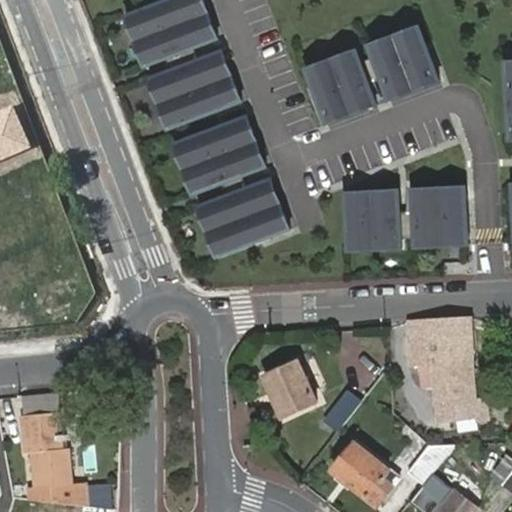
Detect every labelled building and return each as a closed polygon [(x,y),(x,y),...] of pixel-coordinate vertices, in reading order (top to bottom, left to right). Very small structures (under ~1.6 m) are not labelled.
[(207,0),(179,0),(131,18),(150,68),(223,40),(207,0)] [(428,26),(380,44),(401,98),(450,78),(428,26)] [(365,50),(317,68),(338,122),(387,102),(365,50)] [(247,102),(226,53),(156,79),(175,130),(247,102)] [(0,158),(28,146),(10,104),(0,108),(0,158)] [(254,119),(181,146),(200,196),(273,168),(254,119)] [(277,181),(204,209),(223,258),(296,230),(277,181)] [(465,186),(412,190),(415,247),(468,243),(465,186)] [(398,190),(346,193),(349,250),(402,246),(398,190)] [(476,398),(474,357),(476,358),(474,320),(471,319),(411,322),(410,367),(432,366),(439,421),(476,416),(476,421),(489,421),(489,396),(476,398)] [(266,376),(285,415),(317,401),(299,362),(266,376)] [(350,391),(331,414),(344,425),(362,401),(350,391)] [(27,501),(89,509),(89,486),(74,486),(74,484),(71,450),(63,451),(60,413),(36,415),(21,416),(24,455),(31,455),(33,479),(33,488),(27,488),(27,501)] [(335,469),(379,505),(395,485),(384,476),(390,469),(355,442),(335,469)] [(407,471),(424,484),(455,444),(429,445),(407,471)] [(491,475),(502,483),(511,470),(511,461),(506,456),(491,475)] [(511,470),(502,483),(511,491),(511,470)] [(453,489),(434,511),(478,511),(480,510),(453,489)] [(114,491),(94,491),(94,506),(114,507),(114,491)]
